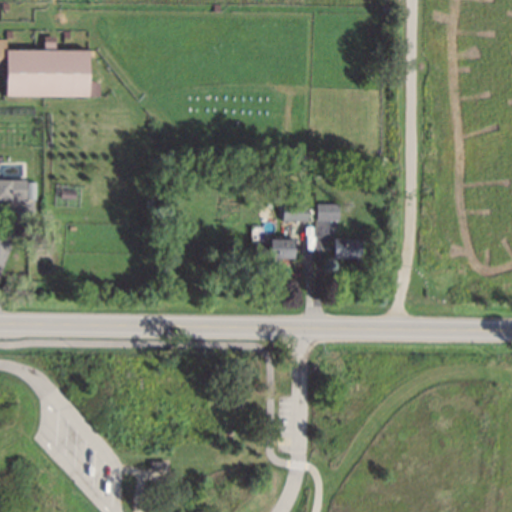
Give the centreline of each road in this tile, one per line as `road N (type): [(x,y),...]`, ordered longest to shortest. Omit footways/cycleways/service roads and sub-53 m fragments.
road 1 (tertiary): [(0,325),(511,331)]
road 2 (track): [(506,375),(428,374),(396,394),(343,466),(317,481)]
